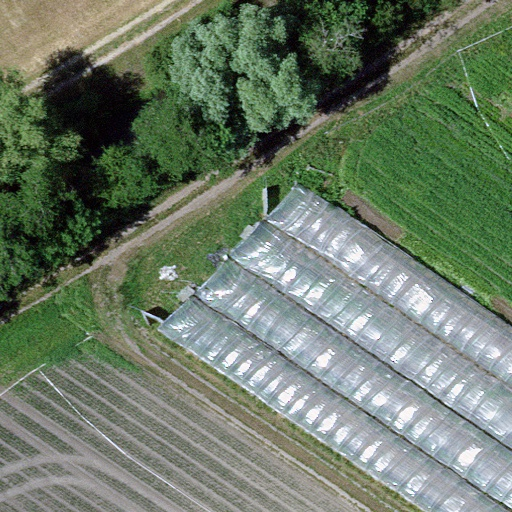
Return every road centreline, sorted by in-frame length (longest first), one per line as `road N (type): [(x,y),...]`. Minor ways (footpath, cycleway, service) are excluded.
road 1 (track): [(0,315),(284,144),(455,0)]
road 2 (track): [(0,115),(194,0)]
